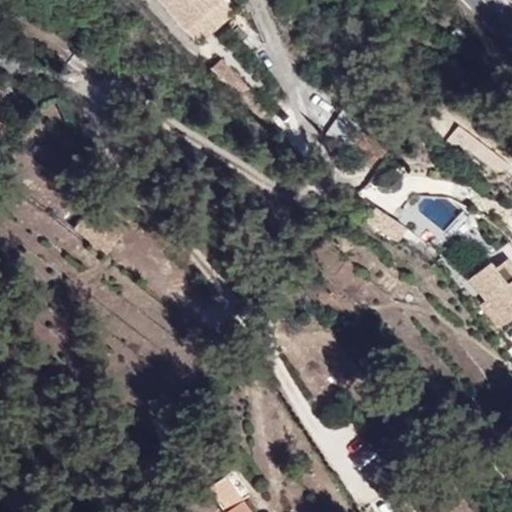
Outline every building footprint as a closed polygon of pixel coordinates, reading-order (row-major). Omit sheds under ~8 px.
[(246,8),(239,0),(170,0),(206,42),(246,8)] [(511,92),(511,72),(493,58),(476,81),(506,102),(511,92)] [(280,116),(232,59),(219,68),(268,126),(280,116)] [(19,122),(0,110),(0,137),(9,143),(19,122)] [(403,142),(375,123),(361,143),(389,162),(403,142)] [(113,245),(133,220),(103,194),(80,217),(113,245)] [(438,230),(412,199),(394,213),(420,245),(438,230)] [(511,232),(502,239),(511,251),(511,255),(497,269),(489,259),(471,274),(511,321),(511,232)] [(497,269),(511,255),(511,251),(502,239),(486,253),(489,259),(497,269)] [(236,348),(248,332),(238,323),(225,339),(236,348)] [(246,511),(227,475),(205,486),(218,511),(246,511)] [(249,493),(256,511),(284,511),(272,483),(249,493)]
